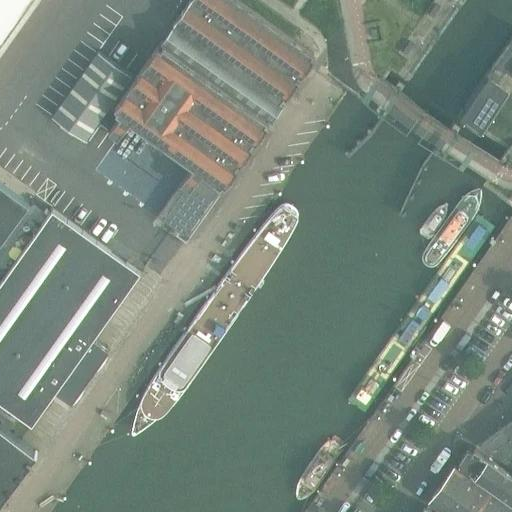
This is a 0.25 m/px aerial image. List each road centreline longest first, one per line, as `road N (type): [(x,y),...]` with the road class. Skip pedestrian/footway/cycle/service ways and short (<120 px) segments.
road 1 (unclassified): [(20,511),(329,74)]
road 2 (residential): [(330,511),(511,246)]
